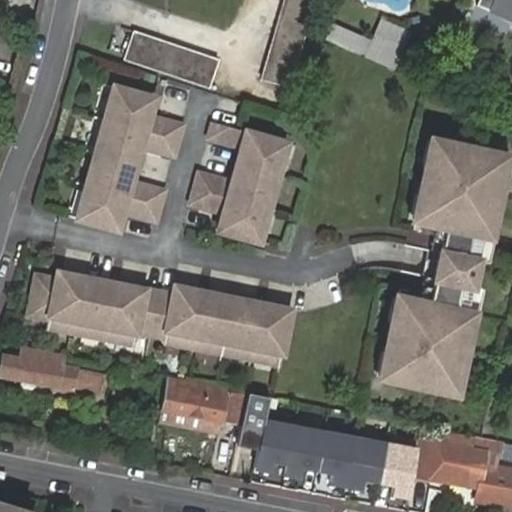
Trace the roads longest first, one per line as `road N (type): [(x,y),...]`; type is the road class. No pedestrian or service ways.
road 1 (residential): [(272,511),(0,457)]
road 2 (residential): [(68,0),(0,224)]
